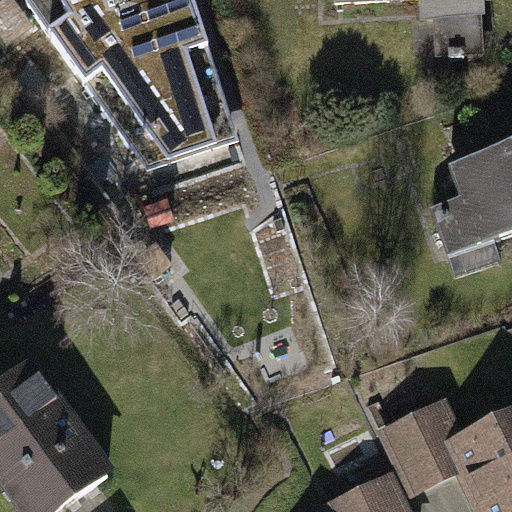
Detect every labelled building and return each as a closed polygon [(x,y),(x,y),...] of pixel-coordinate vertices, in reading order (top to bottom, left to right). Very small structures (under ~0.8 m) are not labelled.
[(189,0),(28,0),(25,1),(148,177),(239,146),(189,0)] [(326,0),(327,15),(409,12),(410,23),(472,21),(471,0),(326,0)] [(511,144),(432,172),(465,268),(511,251),(511,144)] [(17,387),(0,400),(0,501),(8,511),(65,511),(95,489),(17,387)] [(511,511),(511,396),(439,445),(483,511),(511,511)]
